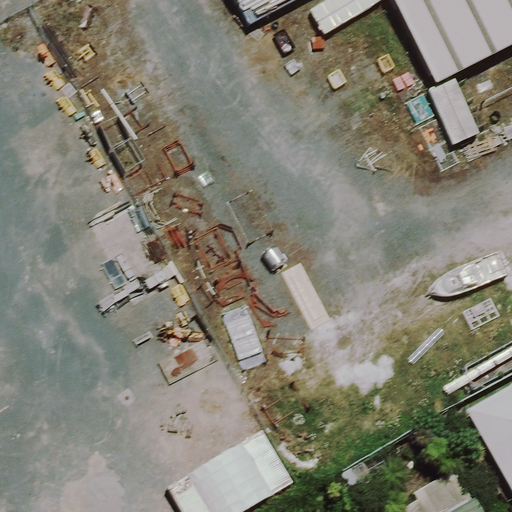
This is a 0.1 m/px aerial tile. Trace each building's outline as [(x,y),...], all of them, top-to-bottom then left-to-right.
[(107,14),(100,0),(39,0),(0,20),(0,67),(1,68),(107,14)] [(290,0),(178,0),(195,29),(230,9),(240,28),(290,0)] [(511,38),(492,0),(359,0),(408,94),(511,40),(511,38)] [(511,384),(466,410),(511,491),(511,384)] [(482,511),(473,497),(449,511),(482,511)]
